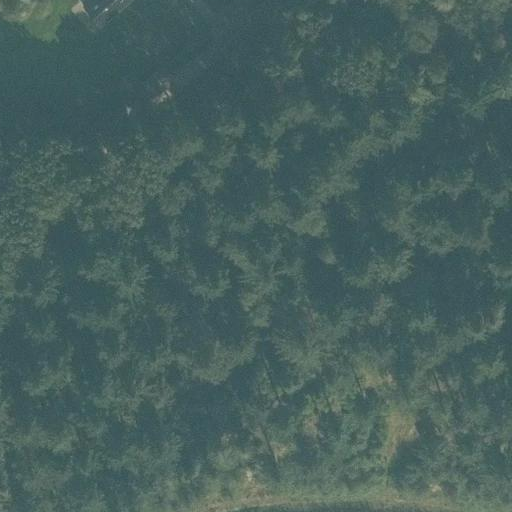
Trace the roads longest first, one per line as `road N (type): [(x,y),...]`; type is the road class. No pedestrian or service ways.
road 1 (unknown): [(103,149),(511,480)]
road 2 (track): [(0,240),(218,48)]
